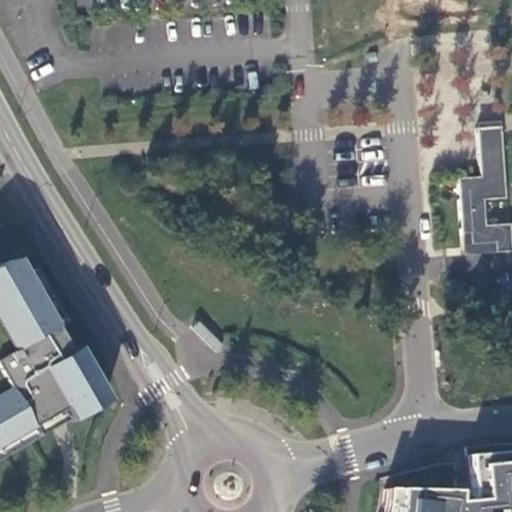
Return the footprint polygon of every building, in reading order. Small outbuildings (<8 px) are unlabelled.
[(503,199),(498,127),(474,128),(478,177),(455,179),(459,234),(467,234),(468,245),(492,244),(492,253),(509,252),(507,224),(482,226),(481,200),(503,199)] [(254,180),(255,211),(267,210),(266,180),(254,180)] [(11,261),(0,264),(0,443),(25,430),(30,439),(52,427),(46,417),(59,410),(66,423),(104,402),(88,375),(79,380),(50,328),(59,323),(28,271),(19,276),(11,261)] [(450,490),(391,488),(390,505),(388,511),(511,511),(511,466),(510,449),(461,454),(465,499),(449,500),(450,490)] [(388,511),(390,505),(391,488),(379,488),(377,504),(375,511),(388,511)]
